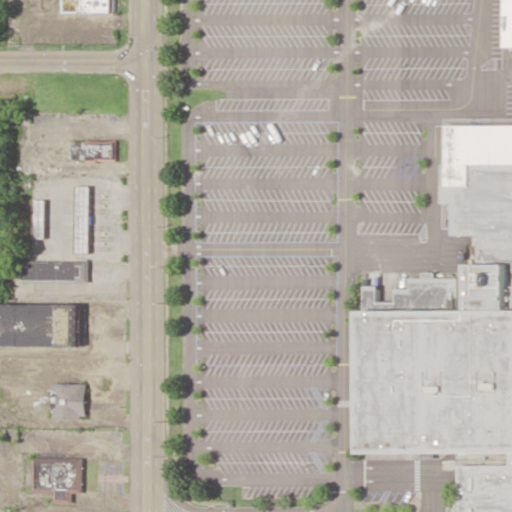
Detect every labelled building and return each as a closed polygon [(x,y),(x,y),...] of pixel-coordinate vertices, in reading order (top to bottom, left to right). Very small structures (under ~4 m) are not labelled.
[(63,0),(64,12),(113,12),(113,0),(63,0)] [(511,511),(511,0),(503,0),(504,46),(511,46),(511,124),(449,124),(449,163),(445,163),(446,203),(456,203),(456,234),(483,234),(484,263),(473,263),(473,310),(463,310),(463,277),(415,277),(415,288),(401,288),(401,300),(383,301),(383,285),(369,285),(370,453),(511,452),(511,464),(463,464),(463,511),(511,511)] [(75,141),(75,160),(119,159),(119,140),(75,141)] [(78,253),(93,253),(94,185),(79,185),(78,253)] [(48,199),(36,199),(37,238),(49,238),(48,199)] [(26,260),(26,281),(92,280),(92,259),(26,260)] [(0,345),(83,346),(83,326),(84,326),(84,303),(0,303),(0,345)] [(89,383),(56,382),(55,417),(88,418),(89,383)] [(35,492),(57,492),(57,502),(75,502),(75,492),(85,492),(85,458),(35,458),(35,492)]
